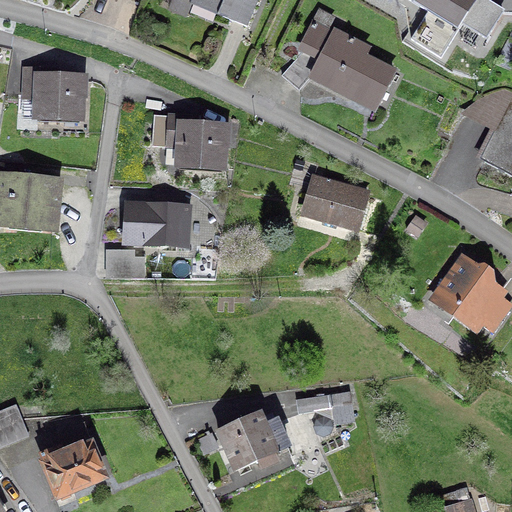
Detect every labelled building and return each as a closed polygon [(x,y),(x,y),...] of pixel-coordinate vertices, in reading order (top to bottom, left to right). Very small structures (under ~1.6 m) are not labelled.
[(218,12),(216,17),(245,29),(256,0),(191,0),(191,1),(218,12)] [(474,0),(411,0),(459,27),(474,0)] [(304,44),(303,53),(282,77),(299,91),(309,80),(373,112),(392,76),(362,61),(366,53),(351,45),(353,42),(349,40),(348,43),(332,35),(332,36),(312,26),(303,43),(304,44)] [(54,72),(23,71),(22,101),(23,101),(22,118),(36,119),(36,123),(58,124),(58,120),(77,121),(78,101),(81,101),(82,82),(53,81),(54,72)] [(511,178),(511,105),(482,164),(511,178)] [(221,150),(224,150),(225,131),(196,129),(197,120),(153,118),(150,148),(179,150),(178,171),(200,172),(200,169),(220,170),(221,150)] [(0,225),(52,231),(57,186),(1,180),(0,180),(0,225)] [(365,197),(312,182),(302,216),(355,231),(365,197)] [(144,246),(184,248),(186,211),(147,209),(147,206),(128,205),(127,230),(145,231),(144,246)] [(423,225),(414,219),(405,231),(414,237),(423,225)] [(478,324),(490,332),(508,308),(493,296),(490,282),(489,275),(482,270),(474,271),(463,263),(438,297),(452,307),(453,316),(474,330),(478,324)] [(328,411),(326,398),(295,402),(297,416),(328,411)] [(13,408),(0,413),(0,447),(25,437),(13,408)] [(265,430),(270,427),(266,419),(261,421),(258,415),(217,434),(234,473),(256,463),(260,472),(277,464),(273,455),(275,454),(265,430)] [(202,455),(216,449),(211,437),(210,437),(208,432),(203,435),(205,440),(197,444),(202,455)] [(56,499),(102,480),(89,447),(63,458),(59,449),(39,457),(56,499)] [(470,511),(468,503),(439,511),(470,511)]
